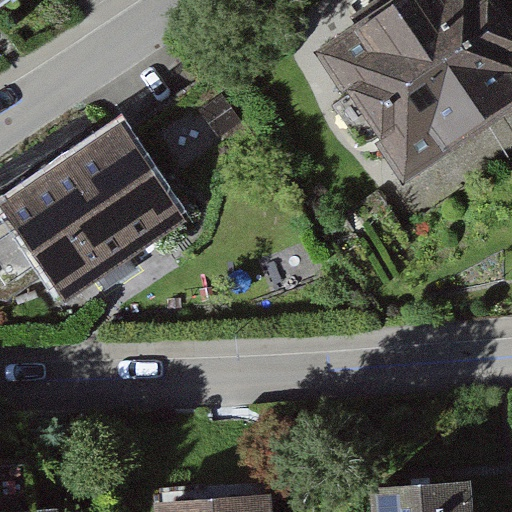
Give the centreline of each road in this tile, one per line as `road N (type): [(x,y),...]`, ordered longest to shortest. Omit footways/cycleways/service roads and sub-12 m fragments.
road 1 (residential): [(511,356),(0,385)]
road 2 (residential): [(190,0),(0,118)]
